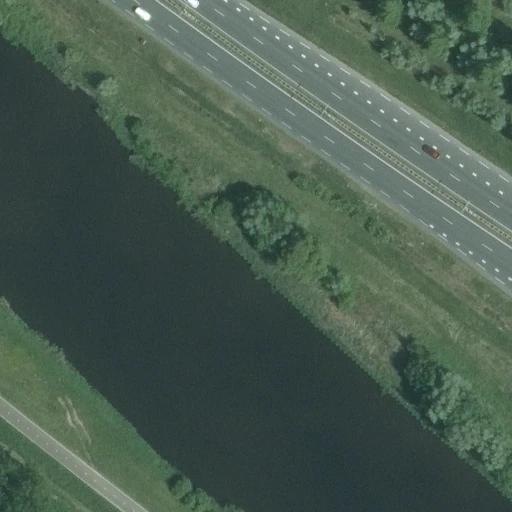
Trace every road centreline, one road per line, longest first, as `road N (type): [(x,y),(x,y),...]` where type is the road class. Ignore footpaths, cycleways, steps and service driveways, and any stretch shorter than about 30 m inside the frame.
road 1 (trunk): [(130,0),(511,263)]
road 2 (trunk): [(511,212),(205,0)]
